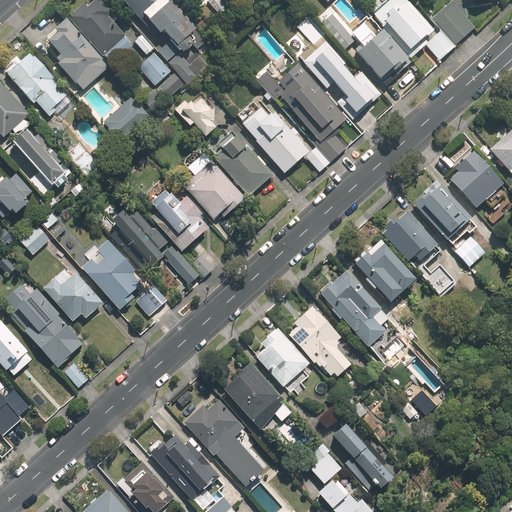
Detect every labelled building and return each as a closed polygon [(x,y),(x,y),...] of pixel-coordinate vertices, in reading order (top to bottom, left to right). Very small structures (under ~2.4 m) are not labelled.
[(130,45),(123,37),(124,36),(111,22),(115,18),(99,0),(92,0),(86,7),(83,3),(67,17),(101,56),(103,55),(110,63),(130,45)] [(204,41),(193,29),(194,28),(169,0),(123,0),(155,36),(160,31),(169,41),(158,51),(187,83),(196,75),(187,65),(189,63),(178,51),(179,49),(181,52),(191,43),(196,49),(204,41)] [(226,8),(219,0),(206,0),(218,15),(226,8)] [(322,9),(331,0),(300,0),(312,13),(320,6),(322,9)] [(439,30),(428,40),(426,36),(434,29),(408,0),(388,0),(374,13),(383,22),(382,23),(411,57),(426,43),(440,59),(454,47),(439,30)] [(452,0),(431,19),(454,45),(474,27),(466,18),(464,6),(474,4),(473,1),(482,0),(452,0)] [(76,86),(87,76),(84,74),(101,59),(64,18),(52,29),(56,33),(46,41),(57,54),(54,58),(58,62),(56,64),(76,86)] [(381,29),(356,52),(386,85),(400,73),(398,71),(409,61),(406,58),(381,29)] [(361,71),(355,77),(343,64),(346,62),(324,39),(300,61),(353,118),(380,92),(361,71)] [(438,63),(426,49),(412,61),(425,75),(438,63)] [(169,71),(153,53),(137,67),(154,85),(169,71)] [(28,54),(6,74),(32,103),(34,100),(48,116),(53,110),(56,113),(69,102),(64,97),(66,95),(51,80),(53,79),(33,57),(32,58),(28,54)] [(269,70),(260,77),(278,98),(281,95),(317,137),(313,140),(329,159),(347,143),(334,129),(345,119),(298,66),(279,82),(269,70)] [(27,114),(0,84),(0,135),(1,137),(27,114)] [(102,124),(119,142),(147,115),(124,90),(114,98),(121,106),(102,124)] [(213,107),(200,93),(188,104),(185,101),(175,109),(187,123),(184,125),(197,140),(203,135),(204,136),(215,127),(211,123),(213,122),(213,107)] [(278,121),(274,116),(281,110),(266,94),(264,96),(266,99),(261,104),(263,105),(261,107),(271,118),(263,125),(257,119),(246,129),(257,140),(255,141),(283,173),(308,151),(280,120),(278,121)] [(511,129),(489,149),(511,174),(511,129)] [(52,150),(49,153),(45,149),(48,147),(37,134),(33,138),(26,130),(12,142),(38,172),(29,180),(43,196),(52,188),(50,185),(52,183),(56,187),(65,179),(61,175),(63,172),(56,165),(61,161),(52,150)] [(216,158),(214,159),(247,197),(272,175),(245,145),(244,146),(231,131),(217,143),(221,148),(213,155),(216,158)] [(78,142),(65,154),(86,178),(100,166),(78,142)] [(315,149),(302,160),(316,175),(328,164),(315,149)] [(459,172),(450,180),(474,207),(502,183),(473,151),(454,168),(459,172)] [(182,186),(212,220),(213,219),(226,235),(234,228),(225,217),(244,200),(210,161),(182,186)] [(34,191),(18,173),(12,178),(9,176),(0,183),(0,190),(3,193),(0,195),(0,196),(15,214),(31,200),(27,196),(34,191)] [(444,241),(469,219),(435,181),(422,193),(424,195),(412,205),(444,241)] [(157,211),(150,218),(180,252),(207,228),(197,217),(201,213),(185,196),(179,203),(167,189),(152,203),(155,206),(153,207),(157,211)] [(119,227),(109,236),(144,275),(164,256),(189,285),(199,275),(156,228),(153,230),(137,211),(128,219),(121,211),(112,219),(119,227)] [(437,246),(407,212),(398,220),(395,216),(384,226),(387,229),(382,234),(406,261),(413,255),(419,262),(437,246)] [(52,213),(42,222),(47,228),(57,219),(52,213)] [(37,225),(21,239),(33,252),(49,238),(37,225)] [(0,246),(11,236),(4,228),(0,231),(0,246)] [(90,257),(81,266),(120,309),(134,296),(130,292),(141,282),(132,272),(136,269),(109,238),(99,247),(96,244),(86,252),(90,257)] [(470,238),(455,252),(468,267),(484,253),(470,238)] [(415,279),(380,240),(364,254),(363,252),(353,260),(356,262),(355,263),(367,277),(364,280),(373,290),(376,287),(389,302),(415,279)] [(464,264),(450,250),(435,263),(449,278),(464,264)] [(202,256),(193,263),(206,276),(214,268),(202,256)] [(63,269),(43,287),(72,320),(81,312),(85,317),(102,301),(75,271),(70,276),(63,269)] [(322,293),(320,294),(367,347),(383,332),(378,326),(387,318),(345,271),(330,284),(329,283),(319,291),(322,293)] [(165,302),(151,287),(135,301),(148,316),(165,302)] [(29,326),(24,330),(57,367),(72,353),(71,352),(83,341),(51,306),(48,309),(41,300),(35,305),(29,299),(16,311),(29,326)] [(349,364),(336,349),(336,339),(338,338),(311,307),(293,323),(297,327),(289,335),(314,363),(314,362),(325,375),(327,373),(333,380),(336,378),(335,377),(349,364)] [(27,349),(0,318),(0,361),(7,369),(9,366),(14,372),(31,358),(25,351),(27,349)] [(311,363),(279,328),(263,343),(268,348),(258,357),(285,387),(311,363)] [(276,426),(283,416),(276,410),(283,402),(248,363),(223,390),(259,430),(268,420),(276,426)] [(74,364),(65,372),(79,388),(88,380),(74,364)] [(0,427),(5,433),(25,416),(0,387),(0,427)] [(243,428),(217,400),(206,410),(203,406),(183,423),(212,455),(214,453),(244,487),(262,470),(233,437),(243,428)] [(417,414),(406,403),(400,409),(410,420),(417,414)] [(368,414),(361,420),(370,431),(378,424),(368,414)] [(362,445),(344,425),(332,436),(351,458),(344,464),(369,492),(376,485),(379,488),(391,478),(381,466),(385,462),(367,441),(362,445)] [(161,443),(148,454),(183,493),(199,479),(197,476),(208,467),(186,443),(182,446),(173,436),(163,445),(161,443)] [(309,469),(323,484),(342,467),(321,444),(316,448),(314,446),(296,462),(305,472),(309,469)] [(131,493),(127,496),(140,511),(157,511),(172,498),(141,463),(120,481),(131,493)] [(334,477),(317,493),(333,511),(331,511),(381,511),(373,503),(367,508),(359,498),(354,503),(346,494),(348,493),(334,477)] [(107,493),(105,490),(80,511),(127,511),(109,491),(107,493)] [(226,511),(229,510),(219,499),(204,511),(226,511)]
